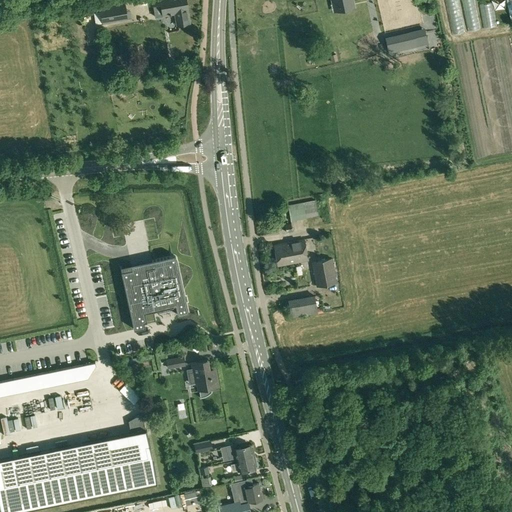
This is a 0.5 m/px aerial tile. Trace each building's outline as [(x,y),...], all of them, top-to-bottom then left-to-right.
[(152,0),(155,17),(175,13),(177,24),(189,22),(188,11),(185,0),(152,0)] [(100,6),(102,24),(128,19),(125,2),(100,6)] [(289,16),(285,2),(259,9),(262,23),(289,16)] [(240,26),(243,44),(251,43),(252,46),(260,45),(256,23),(240,26)] [(428,43),(427,36),(420,37),(419,31),(394,37),(397,49),(427,42),(428,43)] [(315,199),(288,205),(291,222),(297,221),(297,220),(306,218),(306,217),(318,215),(315,199)] [(304,239),(290,242),(294,262),(308,260),(304,239)] [(294,262),(290,242),(274,245),(278,265),(294,262)] [(132,269),(121,272),(134,329),(144,326),(143,322),(146,321),(144,312),(175,306),(177,315),(188,313),(177,259),(176,257),(175,256),(173,256),(152,260),(153,268),(133,272),(132,269)] [(337,282),(332,259),(312,263),(317,286),(337,282)] [(288,299),(291,318),(317,313),(317,307),(314,294),(288,299)] [(185,365),(184,356),(166,359),(167,368),(185,365)] [(196,378),(198,389),(199,389),(201,397),(204,397),(207,395),(209,394),(212,391),(211,387),(218,386),(215,369),(209,370),(207,360),(191,362),(194,379),(196,378)] [(95,365),(94,362),(36,374),(0,381),(0,441),(0,438),(0,394),(87,377),(95,365)] [(307,378),(295,381),(296,388),(308,385),(307,378)] [(105,404),(94,405),(95,413),(105,412),(105,404)] [(0,509),(0,511),(12,511),(157,483),(146,430),(145,430),(142,414),(140,414),(129,420),(132,433),(0,459),(0,509)] [(155,440),(156,447),(172,444),(171,437),(155,440)] [(212,448),(210,441),(194,444),(196,452),(212,448)] [(238,457),(238,459),(253,456),(252,452),(254,451),(253,446),(251,446),(250,445),(237,448),(236,444),(225,446),(228,459),(238,457)] [(253,456),(238,459),(239,463),(230,465),(232,472),(241,470),(241,471),(256,468),(255,467),(257,466),(256,461),(254,460),(253,456)] [(263,499),(259,483),(252,484),(251,479),(235,482),(239,501),(234,502),(225,504),(226,511),(220,511),(250,511),(249,502),(263,499)]
